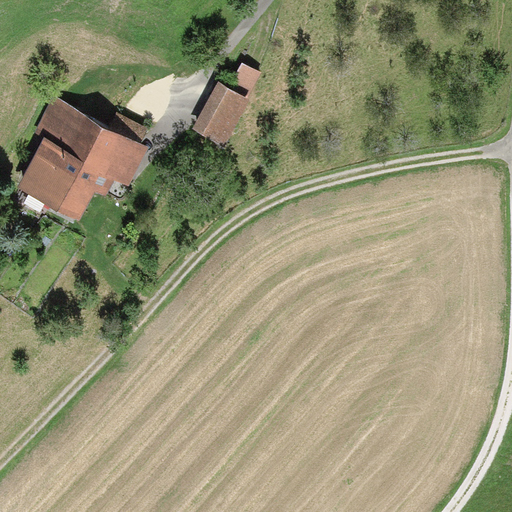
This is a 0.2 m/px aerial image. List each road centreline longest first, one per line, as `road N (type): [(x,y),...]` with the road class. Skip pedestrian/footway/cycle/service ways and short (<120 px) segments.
road 1 (track): [(0,460),(222,229),(281,194),(511,148)]
road 2 (track): [(511,291),(503,405),(475,478),(451,511)]
road 3 (track): [(265,0),(150,155)]
